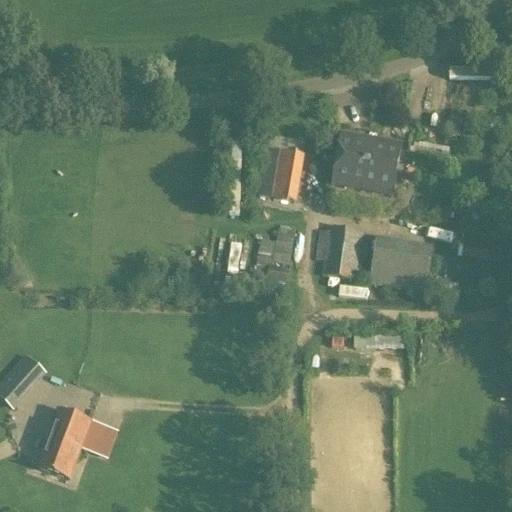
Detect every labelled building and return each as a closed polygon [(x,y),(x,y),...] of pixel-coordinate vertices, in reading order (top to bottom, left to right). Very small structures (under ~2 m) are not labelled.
[(464,131),(478,134),(482,115),(468,113),(464,131)] [(362,193),(371,140),(341,134),(331,188),(362,193)] [(304,156),(307,145),(284,139),(280,150),(304,156)] [(402,145),(371,140),(362,193),(392,199),(402,145)] [(296,205),(305,157),(280,153),(266,151),(258,198),(296,205)] [(228,165),(227,216),(240,217),(241,165),(228,165)] [(276,244),(260,241),(255,276),(289,281),(297,233),(278,230),(276,244)] [(359,285),(364,237),(327,230),(322,279),(359,285)] [(465,240),(462,258),(506,263),(508,245),(465,240)] [(387,290),(395,244),(378,241),(370,287),(387,290)] [(232,246),(229,273),(239,274),(241,247),(232,246)] [(113,352),(114,328),(74,327),(73,351),(113,352)] [(27,356),(0,383),(0,399),(11,411),(46,375),(27,356)] [(70,483),(92,423),(60,412),(38,471),(70,483)]
